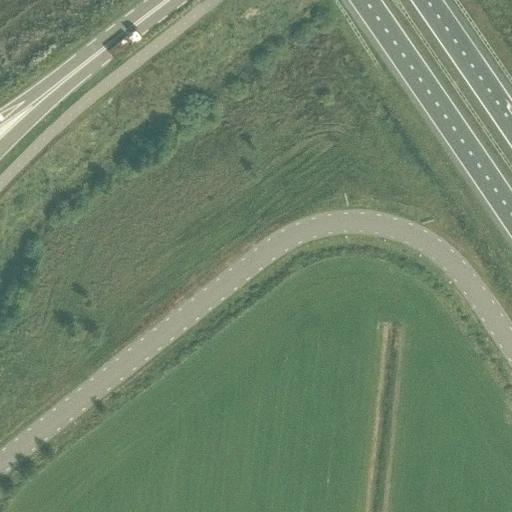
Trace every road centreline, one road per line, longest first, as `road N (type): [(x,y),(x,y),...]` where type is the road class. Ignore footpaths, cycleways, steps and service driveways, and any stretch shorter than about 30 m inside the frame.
road 1 (tertiary): [(511,344),(446,256),(393,228),(339,221),(285,240),(0,466)]
road 2 (trunk): [(367,0),(511,214)]
road 3 (secondary): [(0,132),(173,0)]
road 4 (trunk): [(511,139),(417,0)]
